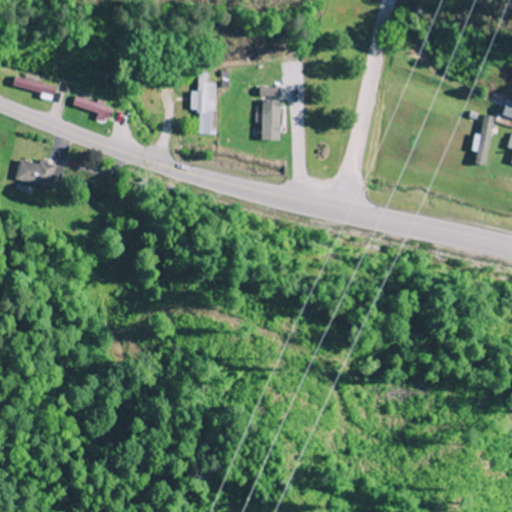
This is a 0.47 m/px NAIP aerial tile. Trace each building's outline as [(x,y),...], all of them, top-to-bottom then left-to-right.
[(302,86),(302,72),(281,72),(282,87),(302,86)] [(198,112),(197,135),(214,135),(215,83),(207,83),(207,73),(194,73),(193,112),(198,112)] [(11,87),(40,93),(39,98),(51,101),(54,87),(13,77),(11,87)] [(273,130),(273,102),(280,102),(280,88),(246,88),(246,130),(273,130)] [(113,108),(74,97),(71,106),(110,117),(113,108)] [(57,191),(64,166),(39,159),(38,164),(20,159),(14,180),(57,191)]
